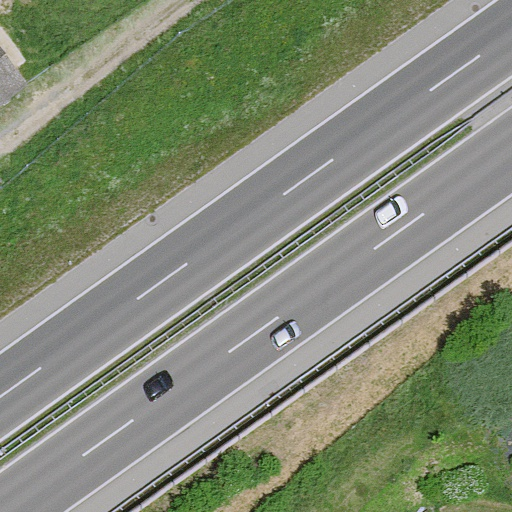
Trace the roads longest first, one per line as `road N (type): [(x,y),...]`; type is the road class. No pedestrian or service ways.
road 1 (motorway): [(511,32),(0,396)]
road 2 (motorway): [(3,511),(511,150)]
road 3 (track): [(184,0),(0,139)]
